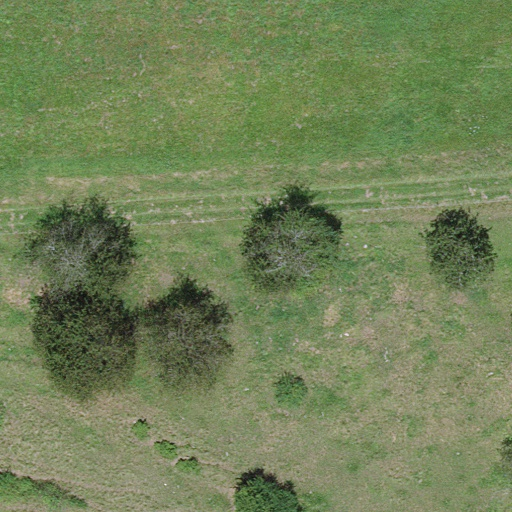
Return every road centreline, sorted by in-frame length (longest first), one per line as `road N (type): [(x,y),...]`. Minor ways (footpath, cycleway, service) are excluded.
road 1 (track): [(0,223),(511,191)]
road 2 (track): [(245,511),(27,391)]
